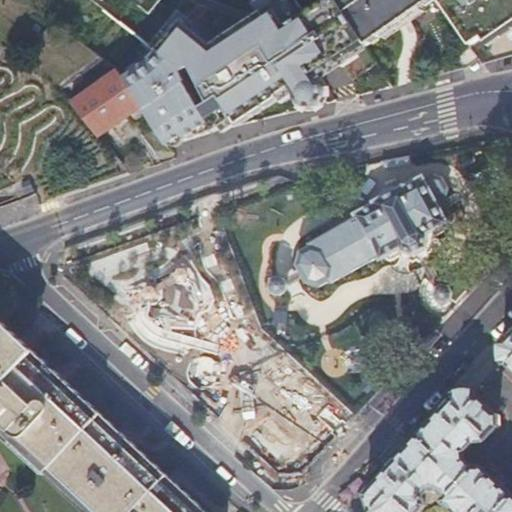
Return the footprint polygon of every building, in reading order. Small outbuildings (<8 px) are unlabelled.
[(249,0),(250,0),(263,20),(213,52),(209,46),(156,2),(157,0),(130,0),(115,19),(156,51),(175,66),(184,81),(185,82),(184,83),(210,128),(229,116),(231,116),(234,122),(289,87),(293,93),(295,98),(297,101),(301,103),(304,104),(309,104),(314,102),(317,99),(319,95),(320,91),(320,87),(319,84),(313,77),(339,61),(350,78),(376,61),(366,46),(335,0),(327,0),(305,15),(293,0),(249,0)] [(432,0),(335,0),(366,46),(432,0)] [(511,0),(438,0),(470,45),(480,38),(483,43),(511,23),(511,0)] [(52,43),(62,29),(51,21),(40,35),(52,43)] [(175,66),(156,51),(121,75),(146,114),(167,145),(210,128),(184,83),(185,82),(184,81),(175,66)] [(121,75),(117,69),(72,103),(99,135),(127,116),(133,124),(146,114),(121,75)] [(375,203),(356,214),(357,217),(310,242),(311,244),(302,249),(298,263),(299,266),(305,277),(307,279),(322,284),(330,279),(331,281),(378,255),(380,258),(399,247),(401,249),(409,252),(426,243),(428,234),(427,232),(446,221),(435,201),(446,195),(445,194),(446,193),(446,192),(447,192),(447,191),(447,190),(447,189),(446,189),(446,188),(448,187),(441,176),(440,176),(434,174),(423,180),(421,177),(402,188),(401,186),(388,193),(374,201),(375,203)] [(455,281),(423,279),(422,306),(454,308),(455,281)] [(207,511),(160,468),(129,439),(102,414),(88,401),(71,385),(46,361),(0,318),(0,422),(25,445),(41,460),(97,511),(207,511)] [(511,511),(511,334),(501,346),(500,358),(511,368),(511,494),(481,467),(473,468),(464,459),(463,451),(474,439),(477,442),(484,440),(496,426),(497,415),(471,392),(460,392),(366,494),(370,511),(417,511),(424,505),(424,500),(423,499),(424,497),(423,495),(429,487),(439,487),(447,495),(443,500),(455,511),(511,511)]
